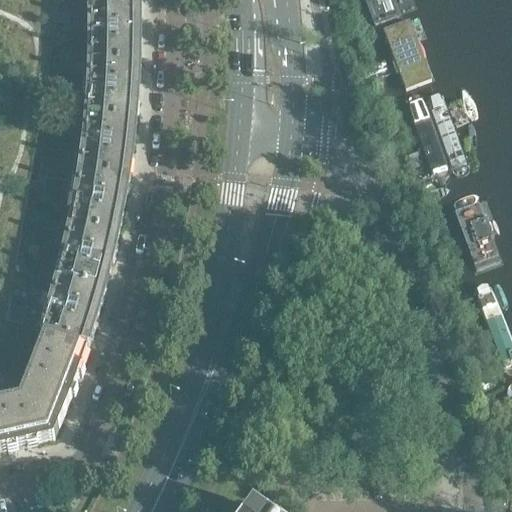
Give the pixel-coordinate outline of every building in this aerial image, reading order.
[(44,94),(47,77),(49,68),(50,59),(53,42),(56,25),(58,13),(59,0),(0,0),(0,357),(2,347),(6,327),(6,326),(8,314),(10,300),(13,286),(15,275),(17,262),(19,248),(22,231),(23,223),(25,213),(28,197),(30,180),(32,171),(33,163),(36,146),(39,129),(40,120),(42,111),(44,94)] [(63,0),(62,9),(69,10),(70,2),(72,1),(71,0),(63,0)] [(92,0),(93,2),(91,3),(92,16),(140,14),(139,0),(92,0)] [(364,0),(375,28),(399,19),(399,17),(392,0),(364,0)] [(72,16),(61,13),(59,25),(69,27),(72,16)] [(140,28),(140,14),(92,16),(93,30),(93,43),(93,57),(93,70),(139,71),(140,57),(140,43),(140,28)] [(420,42),(413,23),(385,33),(407,93),(435,83),(420,42)] [(50,59),(49,68),(59,70),(60,61),(50,59)] [(49,68),(47,77),(57,78),(59,70),(49,68)] [(139,87),(139,73),(139,71),(93,70),(93,80),(92,98),(91,111),(90,125),(136,129),(137,115),(138,101),(139,87)] [(426,99),(426,101),(453,174),(454,176),(456,177),(457,178),(458,178),(460,179),(462,179),(463,179),(465,178),(466,178),(467,177),(469,176),(470,174),(470,173),(471,172),(471,170),(471,168),(471,167),(455,128),(445,105),(441,96),(440,95),(439,94),(437,93),(436,93),(434,93),(433,93),(431,94),(430,94),(429,95),(428,96),(427,98),(426,99)] [(409,105),(408,106),(408,109),(408,112),(423,152),(424,157),(430,172),(431,175),(433,177),(435,180),(437,182),(439,184),(441,185),(446,187),(447,185),(448,182),(449,180),(449,177),(450,174),(450,171),(449,168),(449,165),(427,106),(425,103),(423,101),(422,100),(418,100),(415,101),(412,102),(409,105)] [(42,111),(40,120),(50,121),(51,112),(42,111)] [(40,120),(39,129),(48,131),(50,121),(40,120)] [(135,143),(136,129),(90,125),(87,152),(86,165),(83,179),(129,186),(131,172),(133,157),(135,143)] [(33,163),(32,171),(41,173),(43,164),(33,163)] [(32,171),(30,180),(40,181),(41,173),(32,171)] [(127,200),(129,186),(83,179),(81,193),(79,206),(76,219),(73,233),(119,242),(122,229),(124,216),(127,200)] [(477,274),(504,263),(481,205),(454,215),(477,274)] [(25,213),(23,223),(33,224),(35,215),(25,213)] [(23,223),(22,231),(32,233),(33,224),(23,223)] [(116,257),(119,242),(73,233),(67,260),(112,271),(116,257)] [(109,284),(112,271),(67,260),(52,256),(45,283),(60,286),(105,299),(109,284)] [(17,262),(15,275),(24,277),(26,264),(17,262)] [(496,284),(497,292),(502,309),(508,312),(510,306),(504,289),(500,283),(496,284)] [(102,311),(105,299),(60,286),(57,299),(42,294),(38,308),(44,310),(53,313),(97,326),(102,311)] [(476,298),(505,375),(506,376),(507,377),(508,378),(510,378),(511,379),(511,378),(511,340),(493,292),(492,291),(491,290),(490,289),(488,288),(487,288),(485,287),(483,288),(482,288),(480,289),(479,289),(478,291),(477,292),(476,293),(476,295),(475,296),(476,298)] [(15,291),(12,301),(27,305),(30,295),(15,291)] [(26,313),(14,309),(10,323),(22,327),(26,313)] [(93,340),(97,327),(97,326),(53,313),(44,310),(36,336),(45,339),(51,341),(89,354),(93,340)] [(71,403),(77,386),(83,369),(88,355),(89,354),(51,341),(43,360),(39,358),(36,368),(35,370),(30,382),(34,384),(28,402),(25,408),(15,411),(14,406),(10,407),(2,409),(3,413),(0,413),(0,455),(54,443),(65,417),(71,403)] [(2,347),(0,357),(11,358),(12,349),(6,348),(2,347)] [(0,357),(0,368),(9,367),(11,358),(0,357)]
